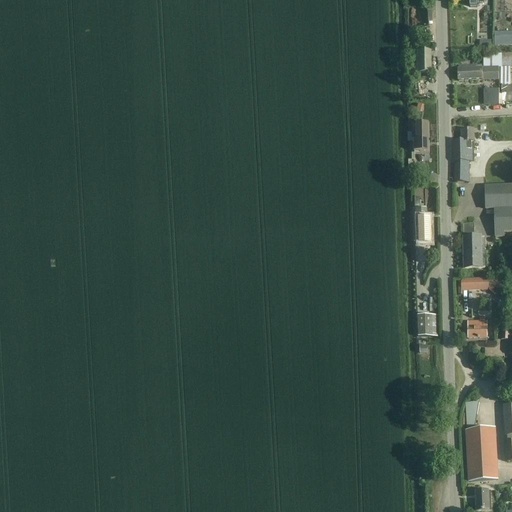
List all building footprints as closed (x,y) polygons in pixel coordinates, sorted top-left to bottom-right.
[(409,30),(410,75),(432,75),(431,51),(419,52),(419,30),(409,30)] [(511,45),(511,32),(494,33),(494,45),(511,45)] [(458,82),(465,82),(482,82),(482,81),(499,80),(499,72),(502,72),(502,68),(510,68),(511,67),(511,53),(502,54),(483,54),(483,67),(480,67),(458,67),(458,82)] [(499,72),(499,80),(499,85),(502,85),(510,84),(510,74),(510,68),(502,68),(502,72),(499,72)] [(502,85),(502,103),(511,102),(511,84),(510,84),(502,85)] [(499,89),(483,89),(483,105),(499,105),(499,89)] [(465,96),(458,101),(462,106),(469,101),(468,100),(465,96)] [(414,131),(412,133),(412,140),(414,142),(414,152),(429,152),(428,124),(416,124),(417,131),(414,131)] [(454,162),(454,176),(454,182),(469,183),(469,162),(473,162),(473,143),(474,143),(474,131),(461,131),(461,142),(452,142),(452,162),(454,162)] [(511,232),(511,186),(485,187),(486,210),(494,209),(495,237),(504,237),(504,233),(511,232)] [(431,243),(430,218),(426,218),(425,209),(417,209),(417,219),(416,219),(417,244),(431,243)] [(463,239),(464,270),(485,269),(485,238),(474,238),(474,224),(463,225),(463,239)] [(458,295),(462,295),(463,295),(463,291),(488,291),(488,280),(462,280),(458,280),(458,295)] [(416,316),(417,338),(432,337),(432,316),(416,316)] [(480,322),(468,322),(468,339),(487,339),(487,322),(485,322),(480,322)] [(501,340),(510,341),(511,329),(510,328),(510,324),(502,324),(501,340)] [(479,402),(465,403),(467,428),(475,427),(479,402)] [(511,405),(503,406),(505,437),(506,436),(506,443),(507,462),(511,461),(511,405)] [(467,432),(470,482),(497,480),(494,430),(475,431),(467,432)] [(475,492),(476,511),(490,511),(489,492),(475,492)]
